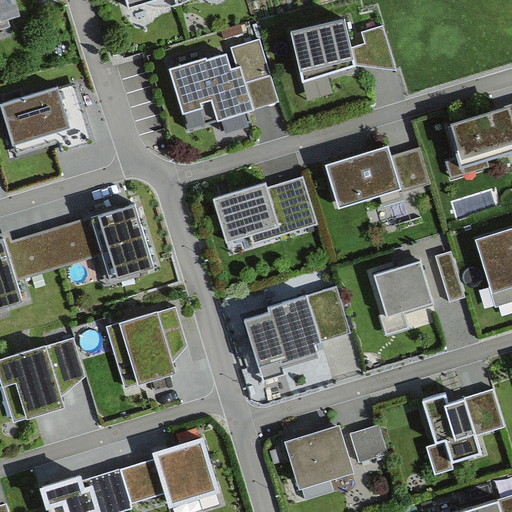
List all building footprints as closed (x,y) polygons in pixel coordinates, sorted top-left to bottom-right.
[(10,0),(0,0),(0,16),(14,12),(10,0)] [(342,15),(291,30),(305,78),(356,63),(342,15)] [(225,48),(171,65),(189,125),(218,117),(221,127),(251,118),(248,107),(255,105),(241,60),(230,63),(225,48)] [(69,121),(58,82),(2,98),(13,137),(69,121)] [(511,101),(449,123),(462,162),(511,145),(511,101)] [(392,148),(325,166),(336,207),(403,189),(392,148)] [(271,180),(208,200),(227,258),(290,238),(271,180)] [(136,199),(94,211),(112,276),(154,264),(136,199)] [(9,224),(0,226),(0,295),(29,287),(9,224)] [(511,225),(481,235),(496,284),(511,279),(511,225)] [(436,302),(465,294),(452,250),(423,259),(436,302)] [(420,255),(369,269),(387,330),(408,324),(403,307),(432,299),(420,255)] [(314,299),(244,320),(258,368),(328,347),(314,299)] [(188,342),(176,304),(106,325),(114,350),(128,346),(138,379),(175,367),(169,348),(188,342)] [(86,373),(74,334),(0,357),(0,370),(3,380),(16,376),(27,412),(64,401),(58,382),(86,373)] [(464,390),(412,406),(431,469),(483,454),(464,390)] [(336,422),(289,436),(302,479),(349,464),(336,422)] [(361,462),(391,453),(382,422),(352,431),(361,462)] [(217,486),(201,433),(157,447),(160,456),(122,468),(132,500),(168,489),(171,500),(217,486)] [(80,468),(42,479),(52,511),(105,511),(129,505),(118,469),(83,479),(80,468)] [(501,511),(497,497),(448,511),(501,511)]
